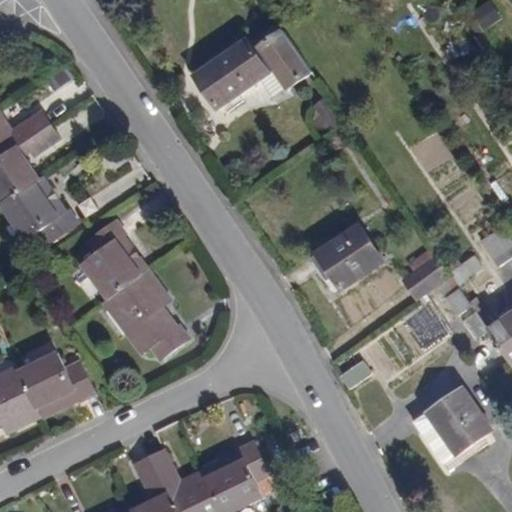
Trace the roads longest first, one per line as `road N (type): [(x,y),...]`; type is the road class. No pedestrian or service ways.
road 1 (unclassified): [(63,0),(295,341)]
road 2 (residential): [(295,341),(0,487)]
road 3 (unclassified): [(295,341),(386,511)]
